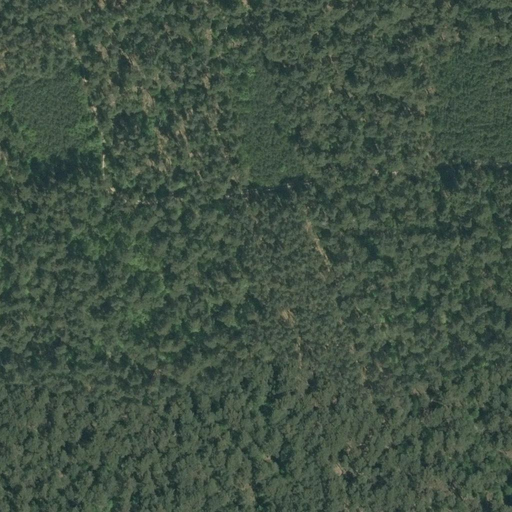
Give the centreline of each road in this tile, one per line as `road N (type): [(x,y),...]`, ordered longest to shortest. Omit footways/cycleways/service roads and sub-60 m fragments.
road 1 (track): [(511,158),(136,204)]
road 2 (track): [(136,204),(0,219)]
